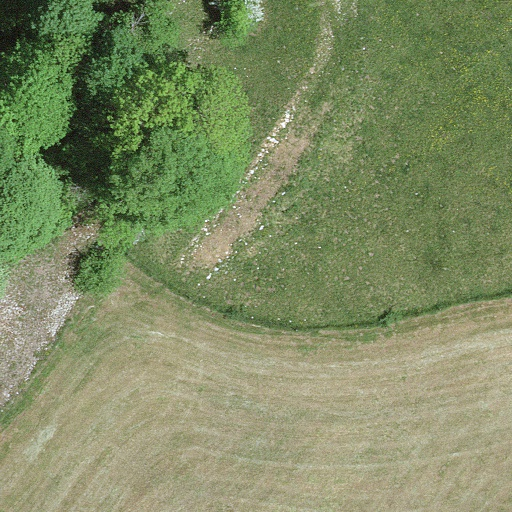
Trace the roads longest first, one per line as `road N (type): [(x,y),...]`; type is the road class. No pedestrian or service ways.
road 1 (track): [(198,258),(262,190),(339,73),(352,0)]
road 2 (track): [(116,0),(0,133)]
